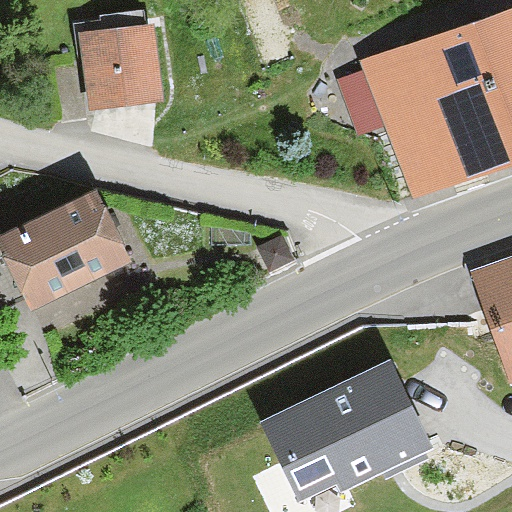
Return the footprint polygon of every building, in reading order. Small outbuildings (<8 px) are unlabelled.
[(511,166),(511,18),(367,73),(416,202),(511,166)] [(158,42),(84,41),(84,117),(158,117),(158,42)] [(135,280),(100,202),(0,246),(0,258),(30,326),(135,280)] [(511,273),(476,286),(510,382),(511,381),(511,273)] [(429,434),(388,350),(262,412),(298,485),(338,466),(343,477),(429,434)]
